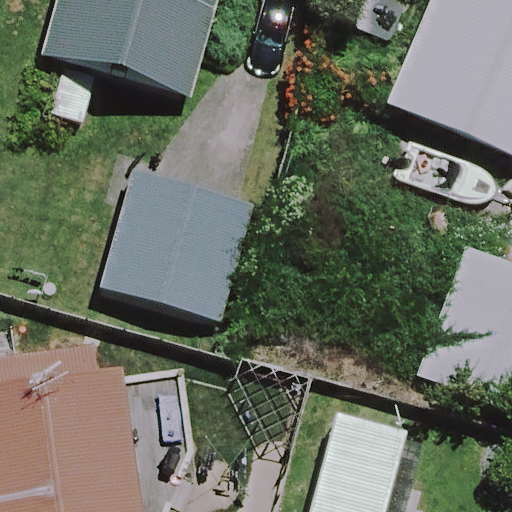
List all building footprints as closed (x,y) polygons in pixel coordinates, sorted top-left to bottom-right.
[(216,0),(54,0),(34,71),(185,113),(216,0)] [(511,0),(419,0),(374,130),(511,178),(511,0)] [(239,228),(122,192),(89,302),(206,338),(239,228)] [(511,286),(456,266),(408,397),(511,435),(511,286)] [(142,511),(121,352),(0,368),(0,511),(142,511)] [(383,511),(402,449),(325,426),(300,511),(383,511)]
